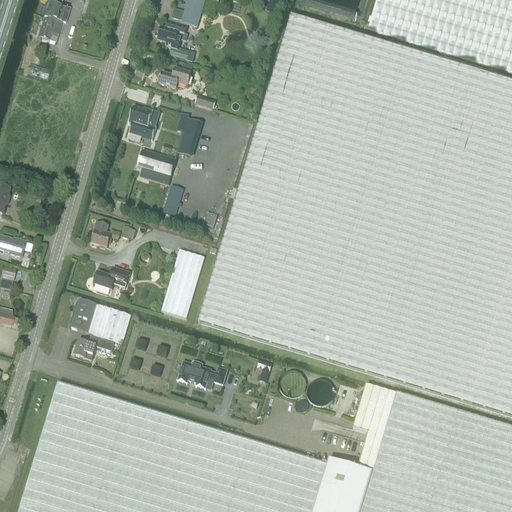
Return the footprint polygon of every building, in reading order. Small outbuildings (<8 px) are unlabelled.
[(195,29),(203,0),(188,0),(182,25),(195,29)] [(214,19),(219,0),(206,0),(202,15),(214,19)] [(511,0),(375,0),(368,24),(511,67),(511,0)] [(55,22),(62,24),(68,26),(72,12),(48,5),(43,21),(55,25),(55,22)] [(511,84),(292,18),(199,325),(236,337),(420,392),(511,419),(511,84)] [(55,25),(43,21),(38,40),(49,43),(50,37),(57,40),(62,24),(55,22),(55,25)] [(157,42),(166,46),(165,49),(176,53),(180,42),(178,42),(180,36),(183,37),(186,29),(167,23),(165,31),(161,30),(157,42)] [(188,56),(177,53),(175,59),(186,62),(188,56)] [(186,89),(190,77),(193,68),(184,65),(181,74),(175,72),(173,80),(161,76),(158,86),(175,92),(176,86),(186,89)] [(216,103),(198,98),(195,106),(213,111),(216,103)] [(134,108),(128,125),(132,126),(129,136),(152,143),(156,130),(156,129),(160,114),(148,110),(148,113),(134,108)] [(183,137),(178,155),(190,159),(195,141),(183,137)] [(175,164),(141,153),(136,170),(141,171),(138,179),(167,188),(175,164)] [(7,199),(9,193),(0,189),(0,216),(2,217),(5,208),(7,209),(9,201),(7,199)] [(172,194),(166,216),(175,218),(182,197),(172,194)] [(117,242),(119,235),(111,232),(110,236),(106,234),(107,228),(96,225),(94,233),(95,234),(92,246),(107,250),(110,240),(117,242)] [(135,232),(123,229),(120,239),(128,241),(129,239),(133,240),(135,232)] [(16,244),(0,238),(0,252),(10,256),(9,258),(21,261),(26,245),(17,242),(16,244)] [(161,313),(186,321),(204,260),(179,253),(161,313)] [(4,268),(1,280),(13,283),(16,271),(4,268)] [(119,289),(120,284),(126,285),(129,275),(113,270),(111,278),(98,275),(94,287),(112,292),(113,287),(119,289)] [(88,336),(97,307),(80,302),(72,331),(88,336)] [(131,317),(97,307),(88,336),(122,346),(131,317)] [(13,319),(0,315),(0,325),(11,328),(13,319)] [(112,354),(115,345),(91,337),(89,346),(79,343),(75,358),(92,363),(97,349),(112,354)] [(195,388),(205,391),(211,393),(214,384),(223,386),(227,373),(218,370),(216,375),(211,373),(211,372),(202,369),(203,366),(193,363),(192,366),(183,364),(177,383),(187,386),(188,382),(196,385),(195,388)] [(237,392),(244,394),(247,384),(239,382),(237,392)] [(313,511),(327,468),(58,386),(20,511),(313,511)] [(358,470),(371,474),(394,397),(365,388),(353,431),(368,435),(358,470)] [(371,474),(359,511),(511,511),(511,431),(444,412),(394,397),(371,474)] [(359,511),(371,474),(358,470),(329,462),(327,468),(313,511),(359,511)]
